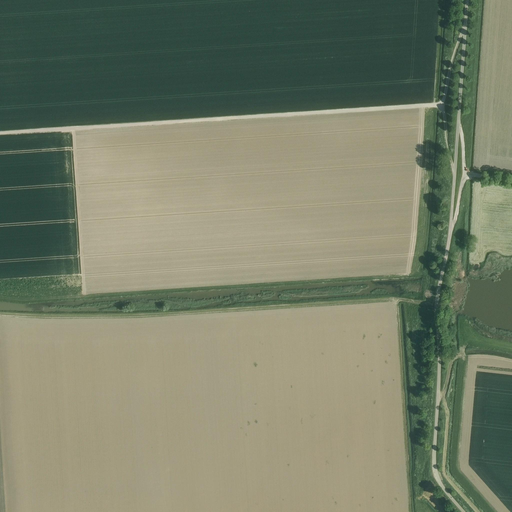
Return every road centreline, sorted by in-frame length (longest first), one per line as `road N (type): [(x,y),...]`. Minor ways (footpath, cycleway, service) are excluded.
road 1 (unclassified): [(0,133),(438,104)]
road 2 (unclassified): [(463,511),(434,468),(435,315),(454,173)]
road 3 (unclassified): [(454,173),(464,29)]
